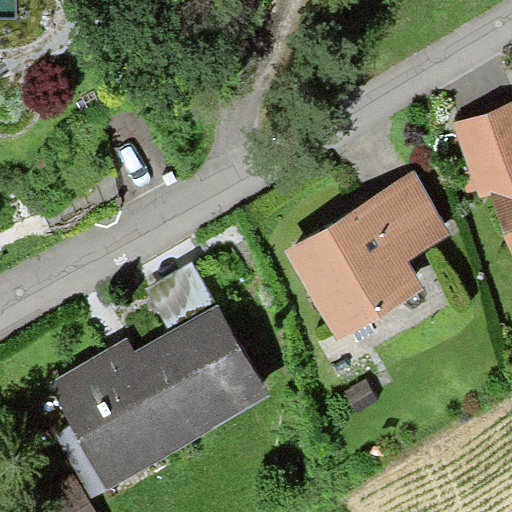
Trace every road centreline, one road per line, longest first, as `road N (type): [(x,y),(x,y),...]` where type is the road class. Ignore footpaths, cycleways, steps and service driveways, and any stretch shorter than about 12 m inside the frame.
road 1 (residential): [(511,13),(236,172)]
road 2 (residential): [(0,310),(236,172)]
